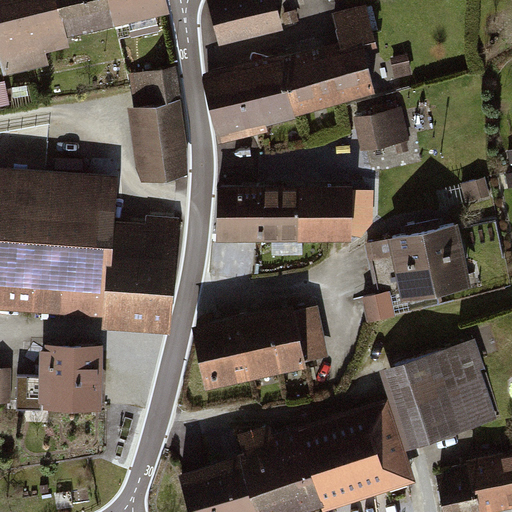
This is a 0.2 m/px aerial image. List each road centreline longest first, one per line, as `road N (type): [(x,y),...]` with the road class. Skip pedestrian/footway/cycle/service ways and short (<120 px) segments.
road 1 (secondary): [(126,509),(169,381),(195,273),(204,188)]
road 2 (residential): [(204,188),(144,186),(92,121),(58,115),(0,123)]
road 3 (secondary): [(204,188),(189,0)]
